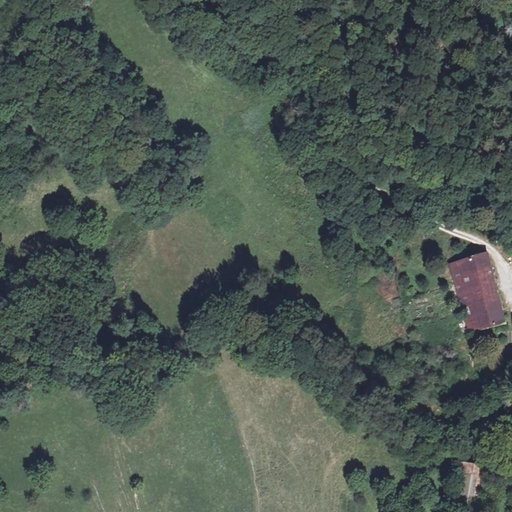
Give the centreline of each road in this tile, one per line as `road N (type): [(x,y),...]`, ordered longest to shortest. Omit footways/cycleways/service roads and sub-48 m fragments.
road 1 (unclassified): [(511,295),(492,252),(414,214),(332,157),(315,119),(299,0)]
road 2 (track): [(129,373),(57,351),(30,332),(0,286)]
road 3 (track): [(0,137),(43,67),(56,0)]
